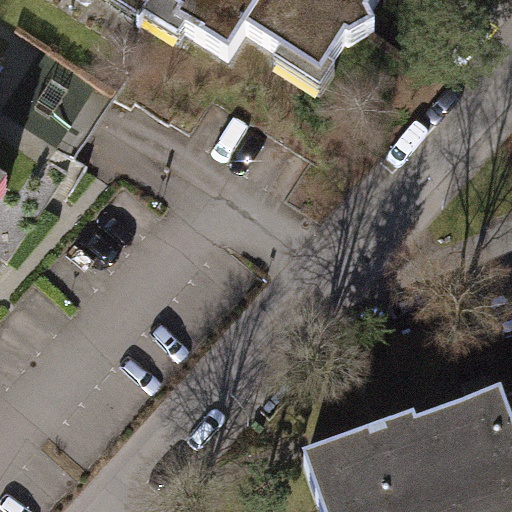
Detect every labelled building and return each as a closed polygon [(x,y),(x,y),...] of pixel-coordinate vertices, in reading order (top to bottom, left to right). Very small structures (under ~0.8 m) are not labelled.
[(74,0),(144,41),(155,24),(169,0),(74,0)] [(312,121),(382,7),(370,0),(169,0),(155,24),(312,121)] [(0,232),(21,201),(0,187),(0,232)] [(511,418),(500,422),(511,457),(511,418)] [(511,511),(511,457),(500,422),(314,484),(323,511),(511,511)]
